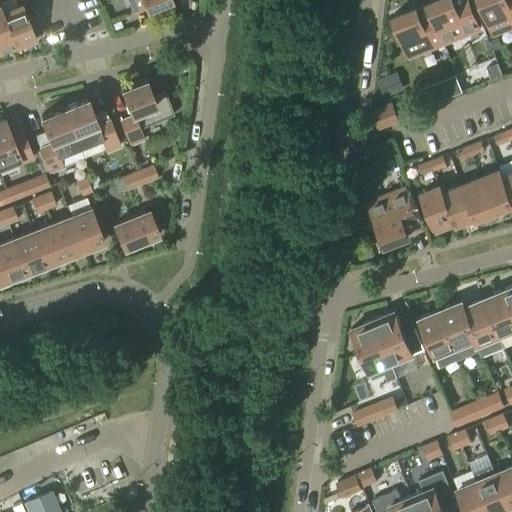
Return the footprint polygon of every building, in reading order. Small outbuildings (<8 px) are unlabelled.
[(128,0),(133,12),(163,0),(128,0)] [(432,0),(428,2),(444,44),(480,30),(477,24),(481,22),(472,0),(432,0)] [(511,0),(479,0),(493,35),(511,27),(511,0)] [(428,2),(392,16),(409,58),(444,44),(428,2)] [(0,7),(0,9),(14,45),(34,38),(21,5),(2,13),(0,7)] [(0,50),(14,45),(0,9),(0,50)] [(442,66),(459,61),(456,52),(439,57),(442,66)] [(390,73),(377,79),(384,96),(397,91),(390,73)] [(119,116),(130,144),(143,139),(138,128),(173,114),(163,90),(151,95),(145,79),(121,89),(132,115),(121,120),(119,116)] [(86,98),(63,107),(79,147),(101,138),(105,149),(118,144),(107,117),(106,117),(108,121),(97,125),(86,98)] [(392,102),(371,110),(372,111),(373,111),(379,126),(377,126),(378,127),(399,119),(399,118),(397,119),(391,104),(393,103),(392,102)] [(38,144),(49,172),(62,167),(57,156),(79,147),(63,107),(40,116),(51,143),(40,148),(38,144)] [(4,119),(0,120),(0,166),(19,159),(20,162),(32,157),(23,134),(11,138),(4,119)] [(506,131),(494,135),(497,145),(509,140),(506,131)] [(481,140),(468,145),(472,155),(484,150),(481,140)] [(468,145),(456,150),(460,159),(472,155),(468,145)] [(442,155),(430,160),(434,170),(446,165),(442,155)] [(170,178),(190,169),(186,159),(165,169),(170,178)] [(430,160),(418,165),(421,174),(434,170),(430,160)] [(152,165),(121,177),(126,189),(157,177),(152,165)] [(500,169),(499,170),(511,203),(511,172),(503,176),(500,169)] [(511,203),(499,170),(480,177),(493,210),(511,203)] [(43,173),(16,183),(21,197),(48,186),(43,173)] [(86,177),(76,181),(81,194),(91,190),(86,177)] [(480,177),(461,185),(474,217),(493,210),(480,177)] [(441,185),(420,193),(435,232),(456,224),(443,192),(441,185)] [(461,185),(443,192),(456,224),(474,217),(461,185)] [(404,187),(368,201),(384,243),(420,229),(404,187)] [(50,191),(41,195),(46,208),(55,204),(50,191)] [(41,195),(31,199),(36,212),(46,208),(41,195)] [(12,206),(2,210),(7,223),(17,219),(12,206)] [(90,208),(70,216),(84,250),(84,249),(103,241),(90,208)] [(148,211),(113,225),(123,248),(158,234),(148,211)] [(70,216),(51,223),(64,256),(82,249),(83,250),(84,250),(70,216)] [(51,223),(32,231),(46,265),(47,265),(46,263),(60,258),(60,259),(61,259),(60,258),(64,256),(51,223)] [(32,231),(13,238),(26,271),(30,270),(31,271),(31,270),(31,269),(44,264),(45,265),(46,265),(32,231)] [(13,238),(0,243),(0,260),(8,280),(8,279),(8,278),(26,271),(13,238)] [(511,285),(502,290),(511,313),(511,285)] [(511,313),(502,290),(482,298),(498,335),(511,329),(511,313)] [(463,306),(462,307),(475,338),(474,338),(478,347),(482,355),(502,347),(498,335),(482,298),(463,306)] [(461,301),(440,309),(459,355),(478,347),(474,338),(475,338),(462,307),(463,306),(461,301)] [(440,309),(419,318),(438,364),(459,355),(440,309)] [(373,318),(372,319),(391,363),(392,363),(391,362),(423,349),(415,329),(404,333),(394,310),(374,319),(373,318)] [(372,320),(351,328),(368,371),(389,363),(390,364),(391,363),(372,319),(371,319),(372,320)] [(492,394),(478,400),(483,413),(498,407),(492,394)] [(381,400),(367,406),(372,419),(386,413),(381,400)] [(483,413),(478,400),(464,406),(469,419),(483,413)] [(367,406),(353,412),(358,425),(372,419),(367,406)] [(503,413),(494,416),(499,430),(508,426),(503,413)] [(494,416),(484,420),(489,434),(499,430),(494,416)] [(465,428),(456,432),(461,445),(471,441),(465,428)] [(456,432),(446,436),(452,449),(461,445),(456,432)] [(436,440),(422,446),(428,459),(441,453),(436,440)] [(472,471),(476,481),(488,511),(492,511),(508,506),(508,507),(509,507),(495,473),(491,464),(472,471)] [(511,465),(495,473),(509,507),(510,506),(509,505),(511,504),(511,465)] [(370,467),(356,473),(362,486),(375,480),(370,467)] [(412,494),(411,495),(418,511),(443,511),(440,502),(454,496),(443,469),(418,479),(423,490),(412,495),(412,494)] [(355,474),(337,481),(343,496),(361,488),(355,474)] [(488,511),(476,481),(456,489),(465,511),(488,511)] [(395,489),(371,499),(376,511),(418,511),(411,495),(410,495),(410,496),(400,500),(395,489)] [(59,511),(50,490),(24,501),(28,511),(59,511)]
